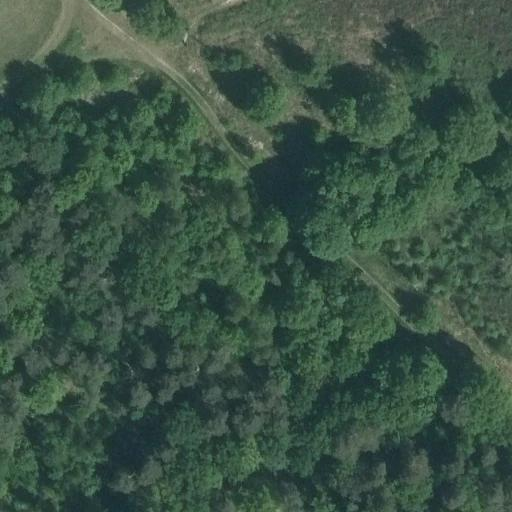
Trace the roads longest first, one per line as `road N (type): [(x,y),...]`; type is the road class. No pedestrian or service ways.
road 1 (track): [(511,434),(102,0)]
road 2 (track): [(0,111),(124,22)]
